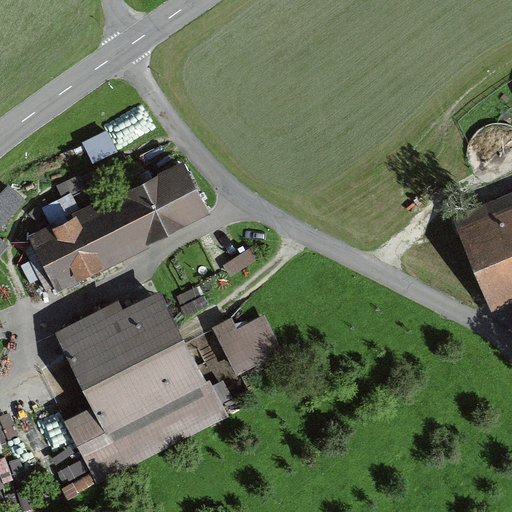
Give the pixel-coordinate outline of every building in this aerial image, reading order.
[(85,140),(96,163),(121,152),(111,129),(85,140)] [(56,286),(212,207),(185,155),(30,234),(56,286)] [(0,224),(24,197),(9,184),(0,194),(0,252),(11,240),(0,229),(0,224)] [(511,211),(463,231),(492,305),(511,297),(511,211)] [(234,275),(262,256),(254,244),(226,263),(234,275)] [(95,483),(232,409),(161,279),(122,300),(118,292),(58,324),(73,352),(50,365),(71,404),(57,411),(95,483)] [(283,347),(266,313),(240,326),(233,312),(212,322),(236,370),(283,347)] [(0,441),(23,433),(17,417),(0,423),(0,441)] [(29,429),(5,439),(14,463),(39,453),(29,429)]
